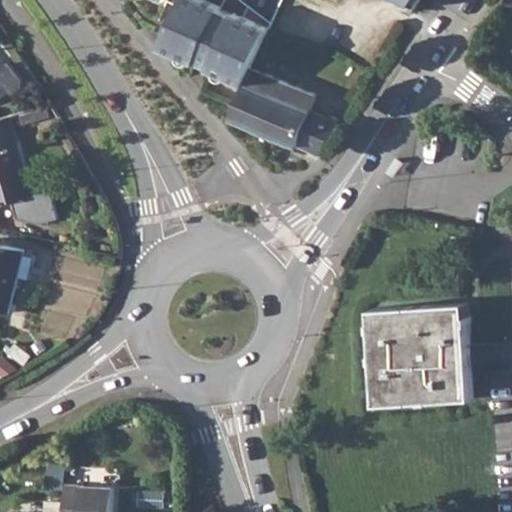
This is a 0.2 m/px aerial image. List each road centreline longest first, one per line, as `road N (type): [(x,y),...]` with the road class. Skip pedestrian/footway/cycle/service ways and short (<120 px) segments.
road 1 (secondary): [(151,301),(21,421)]
road 2 (secondary): [(21,421),(84,391),(183,371)]
road 3 (secondary): [(273,298),(363,153)]
road 4 (secondary): [(363,153),(234,256)]
road 5 (tertiary): [(47,0),(134,129)]
road 6 (tertiary): [(134,129),(161,279)]
road 7 (tertiary): [(211,252),(134,129)]
road 8 (tertiary): [(255,511),(228,425),(223,378)]
